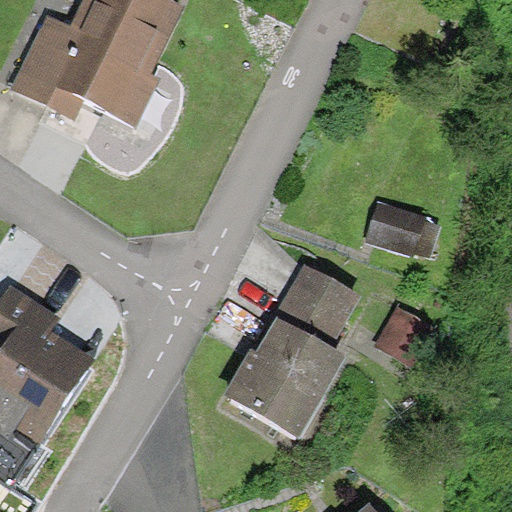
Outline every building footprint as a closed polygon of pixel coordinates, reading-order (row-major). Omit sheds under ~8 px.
[(39,24),(13,90),(64,111),(73,89),(127,111),(141,75),(136,73),(164,2),(158,0),(87,0),(72,37),(39,24)] [(377,209),(368,245),(405,255),(415,218),(377,209)] [(279,322),(331,352),(360,303),(308,273),(279,322)] [(57,319),(11,291),(0,308),(0,342),(10,349),(0,364),(0,478),(13,487),(92,362),(48,335),(57,319)] [(396,310),(377,345),(413,364),(432,329),(396,310)] [(259,356),(253,353),(226,400),(299,442),(346,361),(331,352),(279,322),(259,356)] [(378,511),(370,502),(358,511),(378,511)]
